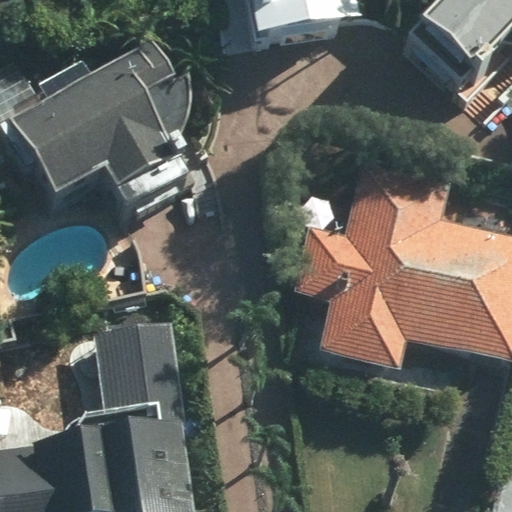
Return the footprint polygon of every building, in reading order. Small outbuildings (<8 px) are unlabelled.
[(252,0),(259,45),(363,29),(358,0),(252,0)] [(511,0),(465,0),(434,35),(489,84),(511,58),(511,0)] [(155,47),(15,132),(64,211),(114,180),(131,207),(190,171),(173,144),(203,126),(155,47)] [(511,243),(444,226),(451,190),(370,174),(355,245),(314,237),(302,301),(342,309),(332,357),(413,374),(418,348),(511,371),(511,243)] [(197,511),(191,440),(0,456),(0,511),(197,511)]
